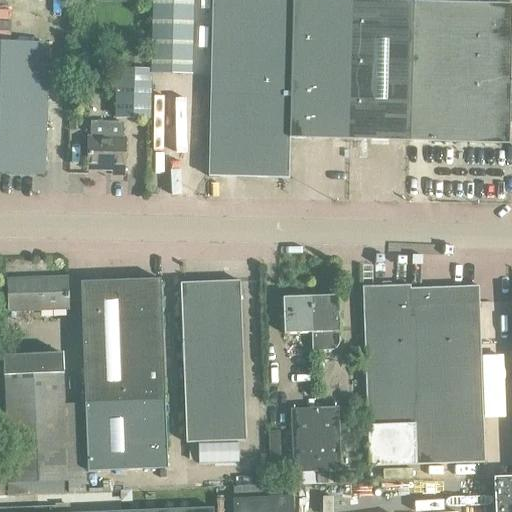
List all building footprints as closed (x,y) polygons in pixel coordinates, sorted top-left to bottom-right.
[(151,0),(151,81),(195,82),(195,0),(151,0)] [(290,141),(409,144),(413,4),(293,1),(292,0),(212,0),(209,179),(289,181),(290,141)] [(511,6),(413,4),(409,144),(510,147),(511,48),(511,6)] [(0,45),(0,173),(44,175),(47,47),(0,45)] [(117,70),(116,120),(150,121),(151,76),(151,71),(117,70)] [(125,141),(122,140),(122,124),(89,124),(89,140),(88,172),(113,172),(113,176),(124,177),(125,141)] [(9,313),(69,311),(68,280),(8,282),(9,313)] [(168,472),(165,403),(161,282),(81,284),(86,406),(88,475),(168,472)] [(241,283),(223,284),(181,285),(187,445),(247,443),(241,283)] [(478,289),(411,292),(410,287),(363,289),(369,469),(485,465),(479,304),(478,289)] [(340,345),(340,334),(339,298),(311,299),(312,336),(312,353),(332,352),(337,350),(340,345)] [(284,336),(312,336),(311,299),(283,300),(284,336)] [(66,455),(64,375),(63,355),(3,357),(7,458),(8,486),(68,483),(66,455)] [(339,409),(315,410),(317,474),(341,474),(339,409)] [(293,475),(317,474),(315,410),(291,411),(293,475)] [(511,511),(511,483),(493,484),(494,511),(511,511)] [(293,511),(293,499),(234,502),(233,511),(293,511)]
